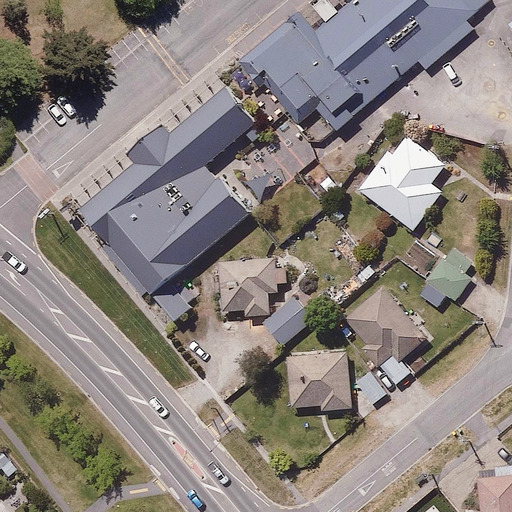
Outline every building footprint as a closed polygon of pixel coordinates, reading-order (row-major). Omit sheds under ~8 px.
[(311,6),(244,62),(293,122),(312,106),(333,131),(412,64),(417,70),(493,7),(487,0),(341,0),(346,5),(325,23),(311,6)] [(257,121),(229,88),(174,134),(165,124),(131,153),(139,163),(80,213),(148,294),(252,207),(212,159),(257,121)] [(397,147),(391,142),(359,185),(417,229),(449,186),(439,178),(453,159),(411,128),(397,147)] [(447,255),(424,237),(407,259),(458,299),(475,277),(469,272),(479,259),(457,242),(447,255)] [(224,259),(226,305),(248,304),(248,311),(274,310),(274,292),(286,292),(285,257),(224,259)] [(345,323),(401,384),(421,366),(409,353),(430,334),(386,286),(345,323)] [(324,314),(304,289),(265,320),(285,345),(324,314)] [(292,353),(294,402),(325,401),(325,408),(360,407),(358,350),(292,353)] [(393,390),(375,369),(359,382),(377,403),(393,390)] [(511,511),(511,459),(497,461),(497,472),(487,472),(489,511),(511,511)]
